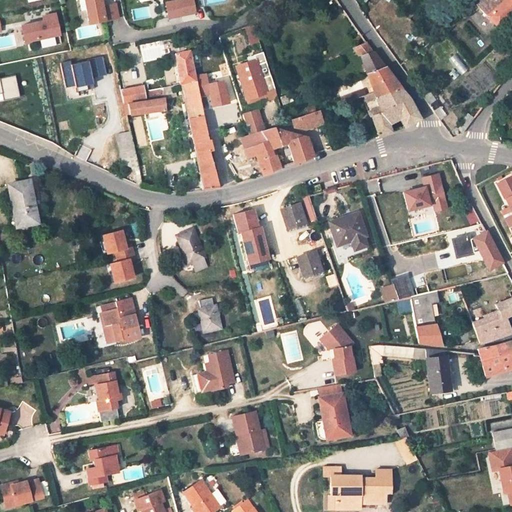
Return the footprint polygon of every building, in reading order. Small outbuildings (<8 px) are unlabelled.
[(84,0),(78,0),(80,12),(87,10),(84,0)] [(84,0),(87,10),(89,20),(104,17),(102,7),(100,0),(84,0)] [(182,15),(179,0),(165,3),(168,18),(182,15)] [(192,0),(180,0),(179,0),(182,15),(195,13),(192,0)] [(478,8),(497,28),(511,12),(511,0),(483,0),(476,5),(478,8)] [(115,4),(102,7),(104,17),(89,20),(89,23),(118,18),(115,4)] [(36,23),(19,26),(22,41),(58,34),(53,14),(41,16),(43,24),(39,24),(36,23)] [(259,41),(254,28),(247,31),(251,44),(259,41)] [(361,55),(373,51),(366,42),(354,48),(360,55),(361,55)] [(196,81),(190,51),(175,54),(180,84),(181,84),(196,81)] [(361,55),(367,72),(384,66),(373,51),(361,55)] [(248,62),(235,66),(246,99),(265,93),(275,90),(262,52),(253,55),(254,60),(248,62)] [(88,90),(87,85),(93,84),(92,78),(106,75),(103,56),(87,60),(88,61),(71,64),(70,61),(60,63),(63,78),(73,76),(74,86),(76,92),(88,90)] [(367,72),(374,92),(375,97),(401,88),(391,75),(384,66),(367,72)] [(202,95),(209,93),(213,107),(229,104),(224,82),(209,86),(206,74),(197,77),(202,95)] [(0,79),(0,78),(0,93),(3,93),(5,100),(20,97),(15,76),(0,79)] [(73,76),(63,78),(65,88),(74,86),(73,76)] [(196,81),(181,84),(200,174),(201,189),(218,187),(210,151),(212,150),(210,139),(208,139),(196,81)] [(162,88),(163,95),(164,98),(176,96),(174,85),(162,88)] [(120,90),(123,103),(127,102),(145,99),(142,86),(120,90)] [(147,91),(149,98),(163,95),(162,88),(147,91)] [(408,97),(401,88),(375,97),(374,92),(365,94),(361,96),(363,100),(366,99),(371,111),(368,113),(369,116),(371,116),(378,136),(390,131),(387,124),(399,118),(404,127),(419,119),(418,116),(408,97)] [(361,96),(365,94),(364,89),(340,98),(342,103),(361,96)] [(265,93),(266,97),(267,99),(277,96),(275,90),(265,93)] [(266,97),(265,93),(246,99),(247,103),(266,97)] [(130,115),(165,110),(164,98),(127,104),(127,102),(123,103),(127,118),(130,118),(130,115)] [(258,123),(254,111),(242,114),(249,135),(263,130),(261,122),(258,123)] [(317,111),(289,121),(291,128),(302,128),(320,122),(317,111)] [(277,169),(270,150),(278,147),(281,147),(276,131),(274,127),(263,130),(249,135),(240,137),(247,158),(256,155),(263,175),(277,169)] [(276,131),(281,147),(283,146),(287,144),(294,163),(313,156),(308,143),(306,137),(297,140),(295,134),(279,130),(276,131)] [(136,184),(141,184),(130,131),(116,134),(123,163),(132,168),(136,184)] [(424,187),(403,192),(407,210),(433,204),(435,211),(446,208),(437,174),(422,178),(424,187)] [(497,184),(509,207),(511,213),(511,176),(497,184)] [(16,226),(36,222),(28,181),(9,184),(13,204),(11,204),(16,226)] [(320,190),(319,185),(308,187),(310,193),(320,190)] [(287,229),(304,224),(298,204),(281,209),(287,229)] [(509,226),(511,224),(511,213),(509,207),(501,211),(509,226)] [(480,219),(474,208),(465,213),(471,224),(480,219)] [(238,234),(241,233),(250,265),(270,260),(261,228),(260,228),(255,209),(233,215),(238,234)] [(363,236),(365,236),(357,212),(328,222),(336,245),(350,241),(353,249),(366,245),(363,236)] [(202,257),(204,257),(193,229),(175,236),(187,264),(192,262),(195,270),(206,266),(202,257)] [(130,244),(124,245),(121,230),(101,235),(106,252),(114,250),(117,261),(109,264),(114,281),(132,276),(128,261),(135,260),(130,244)] [(482,258),(488,269),(502,262),(486,231),(474,237),(481,251),(485,257),(482,258)] [(481,251),(474,237),(470,239),(469,235),(452,239),(456,257),(481,251)] [(303,277),(320,271),(314,252),(296,257),(303,277)] [(413,296),(406,275),(391,280),(392,285),(397,299),(399,299),(403,298),(409,296),(413,296)] [(385,302),(397,299),(392,285),(380,289),(385,302)] [(415,326),(434,323),(431,304),(439,302),(436,290),(413,296),(409,296),(412,311),(415,326)] [(409,296),(403,298),(405,311),(405,312),(412,311),(409,296)] [(511,297),(495,304),(498,310),(483,315),(484,318),(471,322),(479,343),(508,334),(501,318),(506,316),(511,313),(511,297)] [(139,337),(135,320),(133,320),(132,316),(134,315),(130,298),(114,302),(114,304),(115,309),(101,313),(104,327),(111,326),(114,341),(123,339),(124,341),(139,337)] [(215,306),(213,306),(211,298),(199,301),(200,309),(198,309),(203,331),(220,327),(215,306)] [(115,309),(114,304),(100,308),(101,313),(115,309)] [(471,322),(484,318),(483,315),(480,309),(468,313),(471,322)] [(501,318),(508,334),(511,332),(506,316),(501,318)] [(329,322),(338,332),(341,329),(332,320),(329,322)] [(319,332),(324,336),(320,340),(325,346),(330,345),(332,356),(330,356),(333,371),(351,368),(349,352),(347,353),(345,343),(349,338),(341,329),(338,332),(329,322),(319,332)] [(434,323),(415,326),(417,339),(418,343),(440,345),(435,324),(434,323)] [(114,341),(111,326),(104,327),(108,342),(114,341)] [(316,335),(320,340),(324,336),(319,332),(316,335)] [(511,341),(507,342),(495,346),(477,349),(478,354),(473,353),(474,355),(479,355),(485,376),(506,370),(511,367),(511,341)] [(443,349),(423,347),(429,390),(448,387),(443,349)] [(222,388),(221,384),(227,382),(233,381),(227,350),(208,355),(210,363),(211,371),(206,372),(191,375),(195,393),(211,389),(212,391),(222,388)] [(117,394),(112,372),(89,377),(90,386),(95,385),(97,395),(98,400),(96,400),(100,421),(118,418),(114,400),(121,399),(119,393),(117,394)] [(317,394),(338,390),(336,380),(315,384),(317,394)] [(257,395),(256,383),(246,384),(247,396),(257,395)] [(502,395),(511,392),(511,387),(511,385),(507,386),(501,387),(502,395)] [(167,396),(167,386),(146,386),(146,396),(167,396)] [(317,394),(316,394),(320,417),(324,416),(328,434),(347,431),(339,390),(338,390),(317,394)] [(149,410),(162,407),(159,397),(146,401),(149,410)] [(0,433),(2,434),(8,412),(0,409),(0,433)] [(235,435),(238,434),(243,454),(264,449),(255,411),(231,417),(235,435)] [(511,428),(492,432),(495,450),(511,446),(511,428)] [(111,455),(113,455),(114,463),(119,462),(116,446),(110,447),(111,455)] [(116,472),(114,463),(113,455),(111,455),(110,447),(90,450),(91,459),(95,459),(96,466),(85,467),(87,483),(105,480),(104,474),(116,472)] [(511,454),(511,448),(489,452),(492,470),(498,469),(503,492),(508,491),(510,504),(511,503),(511,454)] [(329,473),(331,494),(333,494),(335,508),(357,507),(356,503),(383,502),(382,492),(391,492),(389,469),(374,470),(375,476),(361,478),(360,473),(341,474),(340,466),(322,467),(323,474),(329,473)] [(0,485),(0,489),(4,504),(14,501),(15,504),(43,497),(38,479),(26,483),(26,481),(18,483),(10,486),(9,483),(0,485)] [(212,511),(219,507),(200,480),(182,492),(192,507),(195,505),(199,511),(212,511)] [(160,490),(146,495),(144,491),(134,494),(135,499),(133,499),(137,511),(142,509),(142,511),(164,511),(161,502),(164,501),(160,490)] [(335,508),(333,494),(331,494),(326,494),(327,508),(335,508)] [(235,511),(246,511),(252,508),(247,499),(233,509),(235,511)]
